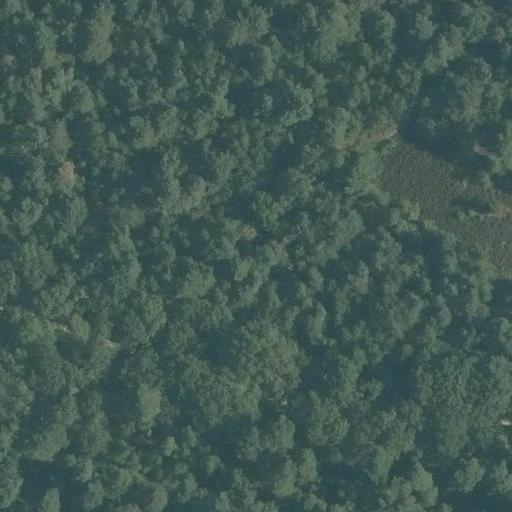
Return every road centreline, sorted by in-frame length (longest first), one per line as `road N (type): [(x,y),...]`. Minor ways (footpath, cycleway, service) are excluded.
road 1 (track): [(0,438),(145,357),(511,16)]
road 2 (track): [(145,357),(367,421),(468,429),(511,423)]
road 3 (track): [(272,511),(145,357)]
road 4 (track): [(0,309),(145,357)]
